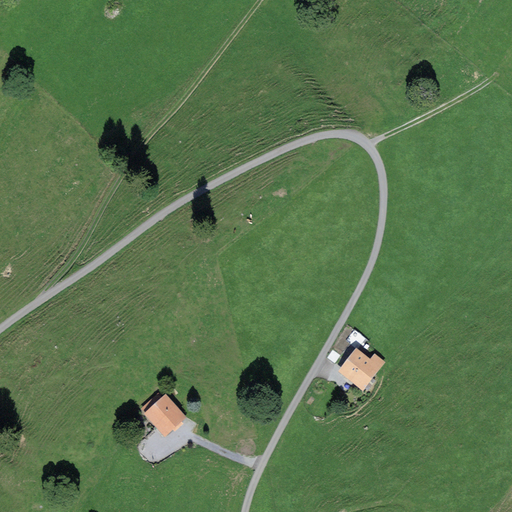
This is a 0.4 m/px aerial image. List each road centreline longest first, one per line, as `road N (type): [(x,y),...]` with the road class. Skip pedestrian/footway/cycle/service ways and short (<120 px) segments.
road 1 (track): [(0,330),(153,219),(263,157),(333,133),(367,142),(382,170),(373,259),(259,465),(243,511)]
road 2 (track): [(257,0),(171,118),(134,150),(45,298)]
road 3 (track): [(368,143),(493,77)]
